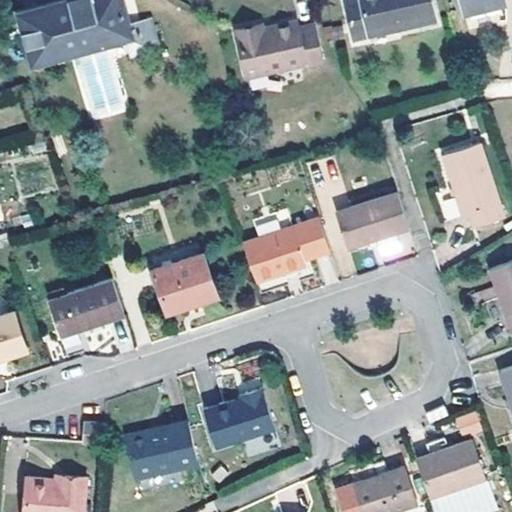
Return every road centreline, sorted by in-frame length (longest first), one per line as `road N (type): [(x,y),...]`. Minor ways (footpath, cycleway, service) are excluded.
road 1 (residential): [(289,319),(418,276),(453,393),(333,458)]
road 2 (residential): [(0,415),(289,319)]
road 3 (residential): [(333,458),(289,319)]
road 4 (residential): [(333,458),(216,511)]
